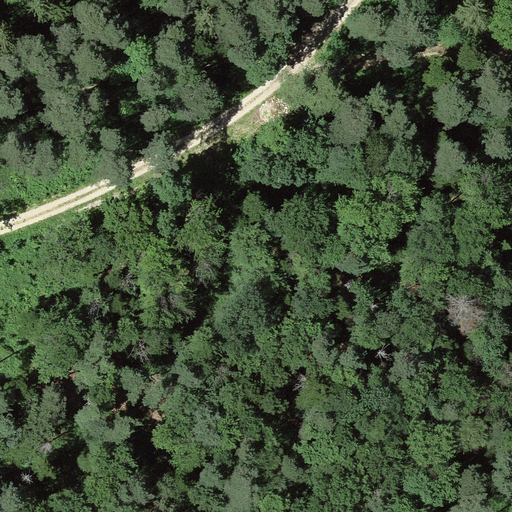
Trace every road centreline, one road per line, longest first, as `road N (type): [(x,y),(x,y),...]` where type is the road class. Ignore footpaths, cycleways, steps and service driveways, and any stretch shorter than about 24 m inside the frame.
road 1 (track): [(301,65),(132,181),(0,225)]
road 2 (track): [(511,49),(301,65)]
